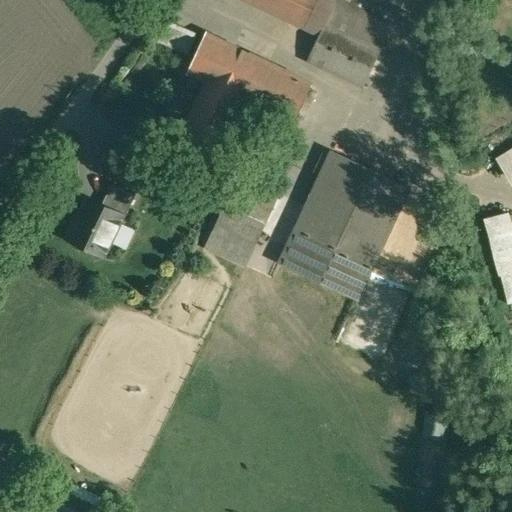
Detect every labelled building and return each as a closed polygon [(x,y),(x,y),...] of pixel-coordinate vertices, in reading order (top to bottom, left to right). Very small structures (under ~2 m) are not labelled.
[(341,0),(240,0),(235,16),(326,47),(341,0)] [(181,29),(178,47),(193,49),(195,31),(181,29)] [(384,71),(326,47),(309,86),(367,110),(384,71)] [(320,108),(210,56),(192,92),(302,144),(320,108)] [(180,168),(213,184),(243,122),(210,106),(180,168)] [(415,206),(337,174),(295,277),(373,309),(415,206)] [(206,217),(269,247),(284,217),(221,186),(206,217)] [(108,202),(80,261),(118,279),(146,220),(108,202)] [(511,211),(492,217),(511,293),(511,211)]
